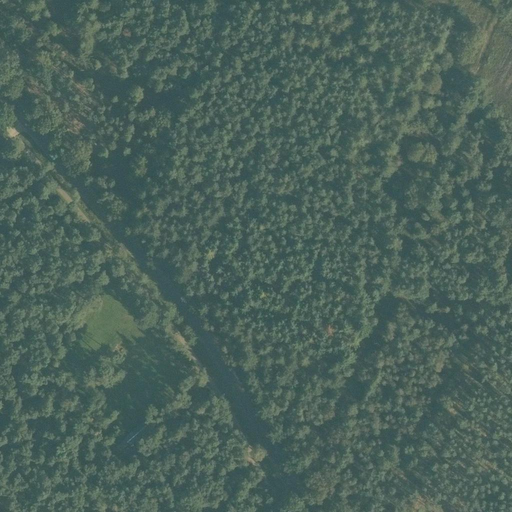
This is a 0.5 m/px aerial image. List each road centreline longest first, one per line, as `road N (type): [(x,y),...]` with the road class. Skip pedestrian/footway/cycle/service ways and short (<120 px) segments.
road 1 (track): [(504,0),(300,496)]
road 2 (tertiary): [(309,511),(201,333),(0,90)]
road 3 (track): [(229,0),(119,233)]
